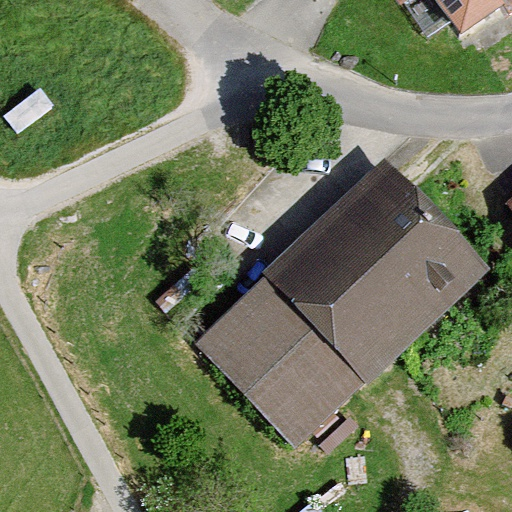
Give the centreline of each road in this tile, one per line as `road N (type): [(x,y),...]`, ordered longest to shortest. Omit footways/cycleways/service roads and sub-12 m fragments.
road 1 (residential): [(511,111),(385,118),(252,87),(0,214)]
road 2 (residential): [(125,511),(0,281)]
